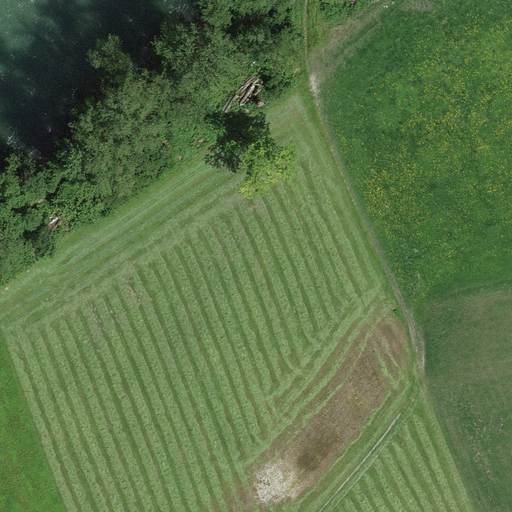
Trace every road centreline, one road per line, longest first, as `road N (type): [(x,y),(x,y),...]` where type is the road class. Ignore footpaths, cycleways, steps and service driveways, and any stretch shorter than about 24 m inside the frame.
road 1 (track): [(486,511),(341,166),(300,0)]
road 2 (track): [(418,349),(410,407),(325,511)]
